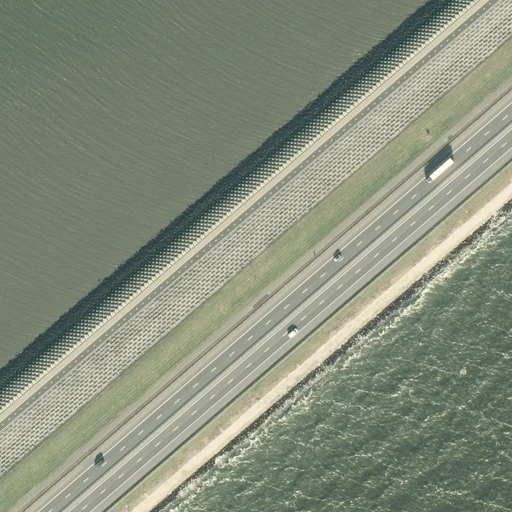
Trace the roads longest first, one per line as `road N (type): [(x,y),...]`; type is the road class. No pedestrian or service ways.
road 1 (motorway): [(511,108),(45,511)]
road 2 (motorway): [(75,511),(511,134)]
